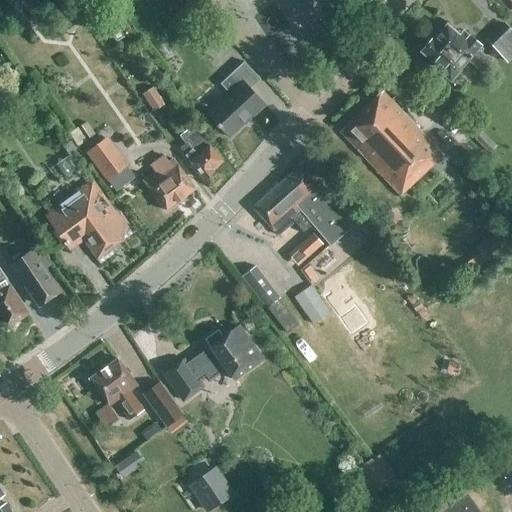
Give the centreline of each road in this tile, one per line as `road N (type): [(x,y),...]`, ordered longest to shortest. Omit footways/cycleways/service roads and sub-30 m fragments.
road 1 (tertiary): [(7,389),(161,270),(308,112)]
road 2 (unclassified): [(308,112),(209,0)]
road 3 (residential): [(88,511),(7,389)]
road 4 (tertiary): [(308,112),(402,0)]
